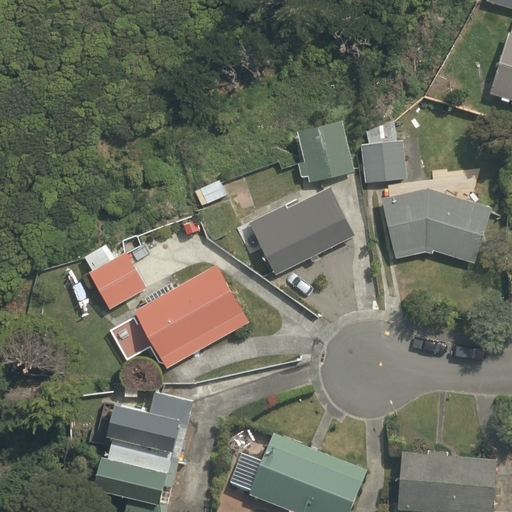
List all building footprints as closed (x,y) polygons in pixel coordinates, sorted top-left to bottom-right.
[(511,0),(487,0),(487,5),(511,12),(511,0)] [(511,38),(508,37),(490,99),(511,105),(511,38)] [(341,116),(294,128),(308,184),(356,172),(341,116)] [(406,145),(366,146),(367,185),(408,183),(406,145)] [(198,191),(203,207),(230,199),(233,209),(254,202),(246,176),(198,191)] [(369,227),(365,184),(350,185),(354,228),(369,227)] [(447,191),(385,201),(395,262),(438,253),(476,266),(496,208),(447,191)] [(290,206),(253,223),(276,274),(357,237),(337,195),(294,214),(290,206)] [(111,246),(85,260),(113,311),(151,290),(131,254),(119,261),(111,246)] [(215,269),(139,313),(173,372),(249,328),(215,269)] [(114,446),(181,461),(194,400),(159,392),(154,413),(123,406),(114,446)] [(355,511),(369,481),(277,442),(265,471),(244,462),(231,492),(278,511),(355,511)] [(169,511),(181,461),(114,446),(111,458),(105,457),(95,500),(131,508),(130,511),(169,511)] [(494,511),(496,468),(404,464),(401,511),(494,511)]
